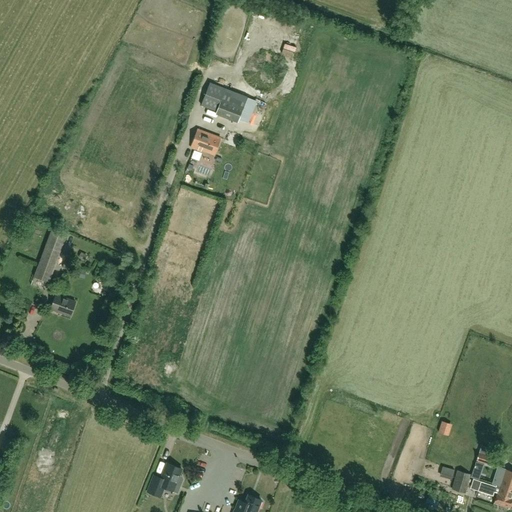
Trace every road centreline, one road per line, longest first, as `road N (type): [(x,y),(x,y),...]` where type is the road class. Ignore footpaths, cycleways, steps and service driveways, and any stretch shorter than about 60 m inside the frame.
road 1 (unclassified): [(400,511),(0,360)]
road 2 (unknown): [(95,396),(161,204)]
